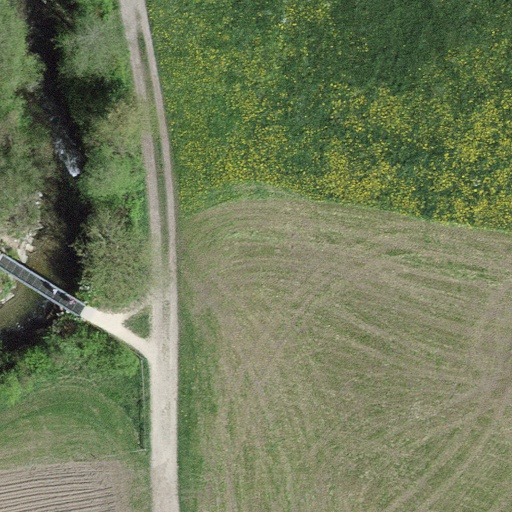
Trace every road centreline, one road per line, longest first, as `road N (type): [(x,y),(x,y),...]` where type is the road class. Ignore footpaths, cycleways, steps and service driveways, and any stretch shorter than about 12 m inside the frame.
road 1 (track): [(131,0),(152,107),(172,354)]
road 2 (track): [(172,354),(173,511)]
